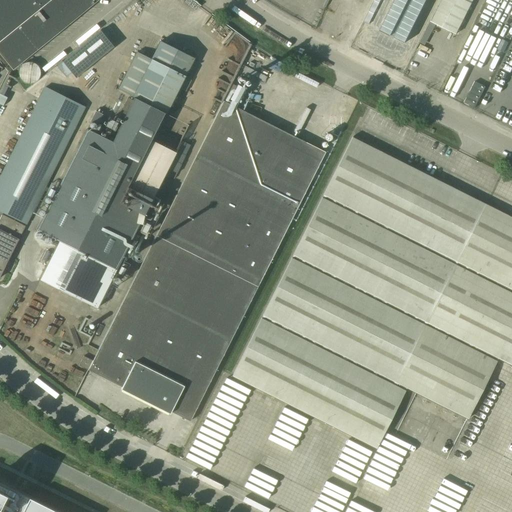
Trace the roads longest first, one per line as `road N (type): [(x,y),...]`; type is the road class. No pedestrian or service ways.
road 1 (unclassified): [(511,147),(238,0)]
road 2 (unclassified): [(246,511),(67,418),(0,365)]
